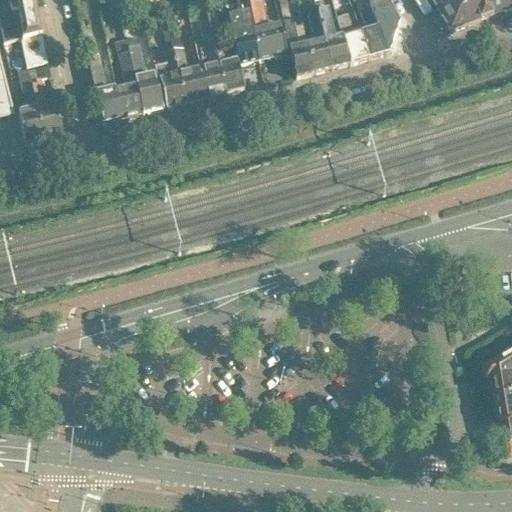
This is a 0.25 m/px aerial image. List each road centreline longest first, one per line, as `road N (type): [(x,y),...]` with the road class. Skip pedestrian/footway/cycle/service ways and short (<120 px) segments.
road 1 (residential): [(85,149),(436,59)]
road 2 (tertiary): [(78,461),(410,502)]
road 3 (residential): [(410,502),(446,439),(450,392),(419,272),(391,247)]
road 4 (tertiary): [(391,247),(170,314)]
road 5 (unclassified): [(170,314),(121,349),(88,388),(78,461)]
road 6 (tertiary): [(170,314),(0,358)]
road 7 (residential): [(53,0),(85,149)]
